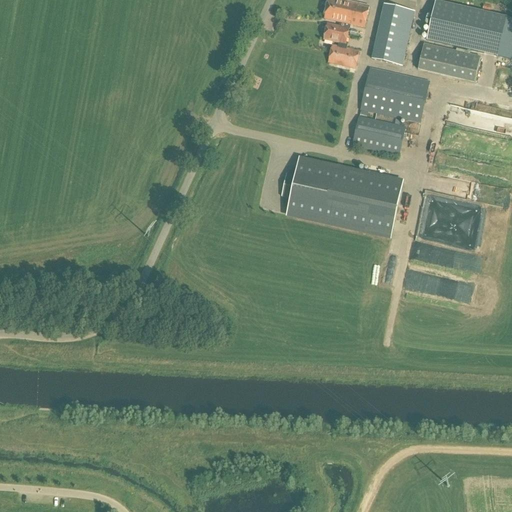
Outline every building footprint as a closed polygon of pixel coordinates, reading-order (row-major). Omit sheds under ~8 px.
[(369,7),(336,0),(335,1),(329,0),(324,20),(340,23),(339,28),(327,25),(324,40),(339,44),(338,48),(332,46),(328,63),(355,70),(359,52),(344,49),(349,25),(364,29),(369,7)] [(511,19),(435,2),(426,42),(511,60),(511,19)] [(402,67),(414,12),(385,6),(372,60),(402,67)] [(475,84),(481,57),(424,44),(418,71),(475,84)] [(420,124),(429,83),(370,70),(361,111),(420,124)] [(399,157),(405,128),(360,118),(353,147),(399,157)] [(507,156),(509,151),(511,151),(511,142),(507,141),(503,155),(507,156)] [(281,197),(290,199),(276,261),(380,285),(403,184),(299,160),(295,177),(286,175),(281,197)] [(449,193),(489,202),(493,186),(431,172),(428,188),(449,193)]
